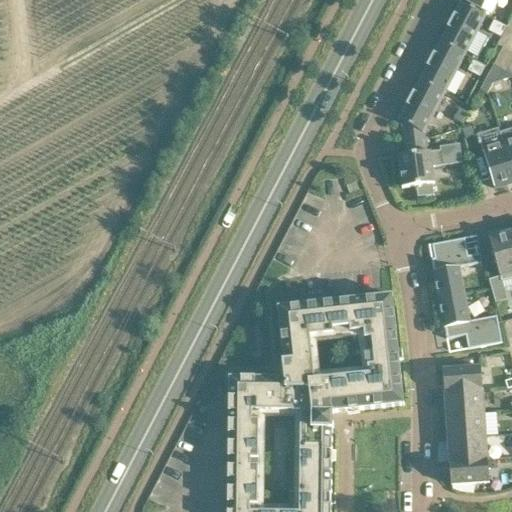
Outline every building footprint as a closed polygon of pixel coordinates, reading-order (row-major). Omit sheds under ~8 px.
[(511,0),(462,0),(482,10),(487,0),(511,0)] [(439,42),(465,56),(486,17),(460,3),(439,42)] [(495,22),(490,31),(501,37),(506,28),(495,22)] [(439,42),(418,82),(444,95),(465,56),(439,42)] [(474,62),(469,71),(480,77),(485,68),(474,62)] [(485,80),(480,91),(487,95),(493,84),(485,80)] [(398,121),(402,123),(423,135),(444,95),(418,82),(398,121)] [(467,113),(460,110),(454,120),(461,124),(467,113)] [(423,135),(402,123),(406,156),(398,158),(402,189),(416,187),(417,198),(434,196),(432,185),(434,185),(432,168),(462,164),(460,149),(426,154),(423,135)] [(471,127),(461,130),(464,139),(474,136),(471,127)] [(511,129),(500,133),(511,172),(511,129)] [(494,189),(511,183),(511,172),(500,133),(499,134),(502,143),(481,149),(494,189)] [(511,279),(511,232),(489,239),(499,277),(489,281),(495,304),(507,300),(502,282),(511,279)] [(433,272),(438,300),(464,296),(459,269),(482,265),(480,255),(468,258),(464,240),(432,246),(434,260),(432,260),(434,272),(433,272)] [(282,362),(284,379),(229,378),(227,511),(331,511),(332,431),(333,431),(333,414),(404,407),(392,296),(277,309),(283,362),(282,362)] [(469,322),(464,296),(438,300),(444,329),(445,329),(447,340),(466,337),(468,351),(502,344),(498,324),(497,317),(469,322)] [(443,371),(444,394),(482,391),(481,368),(443,371)] [(484,414),(482,391),(444,394),(446,417),(484,414)] [(446,417),(448,440),(486,437),(484,414),(446,417)] [(448,440),(449,463),(487,461),(486,437),(448,440)] [(487,461),(449,463),(451,486),(489,484),(487,461)]
